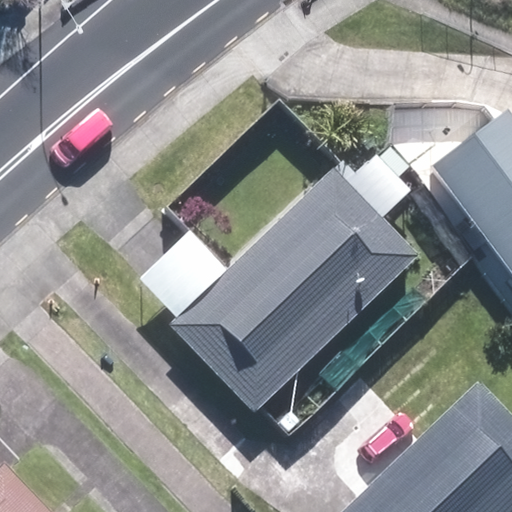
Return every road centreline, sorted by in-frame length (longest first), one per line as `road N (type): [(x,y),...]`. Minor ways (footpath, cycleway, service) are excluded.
road 1 (secondary): [(92,88),(197,0)]
road 2 (secondary): [(0,174),(92,88)]
